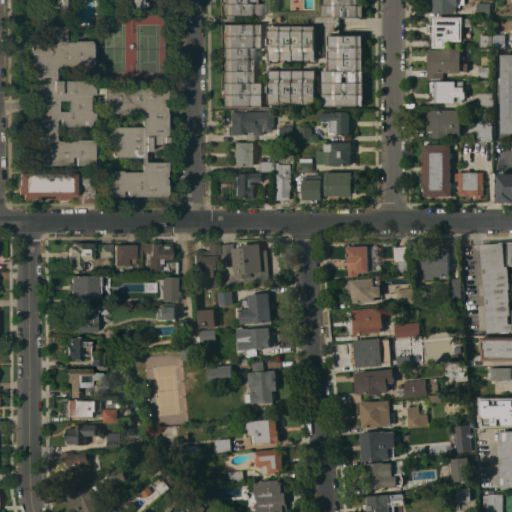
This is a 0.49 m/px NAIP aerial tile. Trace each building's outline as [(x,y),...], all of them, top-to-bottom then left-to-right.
[(51,7),(49,6),(49,2),(53,2),(53,0),(140,0),(140,2),(144,2),(144,4),(143,6),(142,7),(131,7),(131,0),(62,0),(63,8),(51,7)] [(255,0),(255,3),(261,3),(261,15),(232,15),(226,15),(222,15),(222,0),(255,0)] [(358,0),(358,4),(363,3),(363,16),(323,16),(323,5),(325,5),(324,0),(358,0)] [(464,0),(464,4),(460,4),(460,7),(456,7),(456,10),(455,10),(455,12),(433,12),(433,0),(464,0)] [(490,2),(490,16),(477,16),(477,2),(490,2)] [(462,16),(462,18),(471,18),(471,25),(462,25),(462,41),(446,41),(446,47),(433,47),(434,34),(427,34),(427,23),(434,23),(434,16),(462,16)] [(262,23),(262,47),(255,47),(255,82),(262,82),(262,106),(221,106),(221,82),(222,82),(222,48),(221,48),(221,23),(226,23),(232,23),(262,23)] [(102,196),(102,170),(120,170),(120,172),(138,171),(140,170),(140,156),(113,157),(110,154),(110,152),(107,149),(106,135),(110,131),(110,129),(113,126),(140,126),(140,113),(138,111),(121,111),(121,112),(102,112),(102,94),(92,94),(89,94),(89,96),(88,96),(88,112),(92,112),(92,118),(89,121),(88,124),(86,126),(59,126),(59,118),(56,118),(54,121),(54,138),(56,140),(74,140),(74,139),(92,139),(92,164),(74,165),(74,157),(69,157),(69,165),(32,165),(30,163),(29,154),(30,154),(30,149),(31,149),(31,145),(30,145),(30,139),(29,139),(28,128),(29,128),(29,123),(30,123),(30,118),(32,115),(35,115),(34,108),(33,106),(32,104),(32,103),(32,102),(34,100),(34,93),(32,93),(30,91),(30,85),(29,85),(29,69),(29,63),(31,61),(30,60),(30,54),(29,54),(29,45),(31,43),(53,43),(53,31),(49,31),(49,28),(51,25),(62,25),(63,41),(72,41),(72,40),(88,40),(91,43),(90,66),(54,66),(54,80),(86,80),(88,83),(89,85),(92,88),(102,87),(120,87),(120,93),(125,93),(125,88),(132,88),(132,87),(162,87),(165,90),(165,97),(164,97),(164,104),(162,106),(164,107),(164,113),(165,113),(165,136),(165,142),(158,142),(158,144),(148,144),(149,150),(142,151),(143,162),(165,161),(165,170),(164,170),(165,176),(163,177),(164,179),(165,185),(165,193),(163,196),(102,196)] [(315,26),(315,60),(269,59),(269,26),(315,26)] [(505,47),(493,47),(493,34),(505,34),(505,47)] [(363,35),(363,69),(363,105),(323,105),(323,70),(330,70),(329,35),(363,35)] [(490,35),(490,47),(478,47),(479,35),(490,35)] [(468,70),(461,70),(461,72),(443,72),(443,78),(427,78),(427,49),(442,49),(442,48),(461,48),(461,62),(468,62),(468,70)] [(511,132),(501,132),(501,54),(511,54),(511,132)] [(491,66),(491,76),(478,76),(478,66),(491,66)] [(316,70),(316,103),(269,104),(269,70),(316,70)] [(435,101),(435,96),(434,96),(432,95),(432,88),(434,87),(435,87),(435,85),(432,85),(432,81),(435,81),(463,81),(463,85),(466,85),(465,98),(462,98),(462,101),(454,101),(452,102),(450,102),(448,103),(446,102),(444,102),(443,101),(435,101)] [(490,93),(490,99),(491,99),(491,108),(479,107),(479,93),(490,93)] [(274,125),(272,125),(272,130),(264,130),(264,131),(263,131),(263,135),(254,135),(246,135),(246,134),(243,134),(230,134),(230,111),(238,111),(238,109),(245,109),(245,111),(274,111),(274,125)] [(461,109),(461,135),(448,135),(448,139),(432,139),(432,134),(433,134),(433,131),(427,130),(427,116),(431,116),(431,109),(461,109)] [(350,111),(350,119),(352,119),(352,127),(351,127),(351,135),(328,135),(328,122),(321,122),(321,111),(350,111)] [(488,124),(488,139),(476,139),(476,124),(488,124)] [(292,126),(292,140),(280,140),(280,139),(278,139),(278,128),(280,128),(280,126),(292,126)] [(311,126),(311,139),(299,139),(299,126),(311,126)] [(323,150),(323,144),(325,143),(330,143),(330,142),(351,141),(351,143),(352,143),(352,153),(351,153),(351,165),(339,165),(333,166),(333,165),(325,165),(325,164),(316,164),(316,150),(323,150)] [(254,142),(254,145),(257,145),(257,164),(254,164),(254,166),(233,166),(233,142),(254,142)] [(451,195),(440,195),(440,196),(431,196),(431,195),(424,196),(424,183),(421,183),(421,175),(422,175),(422,164),(421,164),(421,157),(424,157),(424,144),(451,144),(451,195)] [(291,178),(292,188),(290,188),(290,190),(290,199),(276,199),(275,172),(278,172),(278,170),(276,170),(276,158),(290,157),(290,164),(291,178)] [(312,158),(312,162),(313,162),(313,171),(299,171),(299,162),(300,162),(300,158),(312,158)] [(273,160),(273,171),(260,171),(260,160),(273,160)] [(352,171),(352,174),(356,174),(356,192),(352,192),(352,195),(325,195),(325,171),(352,171)] [(483,195),(481,195),(481,199),(475,199),(475,195),(458,195),(458,180),(455,180),(455,173),(458,173),(458,171),(483,171),(483,195)] [(29,172),(29,174),(75,172),(75,196),(69,197),(69,199),(56,199),(56,195),(38,196),(38,199),(23,199),(22,193),(18,193),(17,186),(19,186),(19,173),(29,172)] [(96,184),(96,202),(81,202),(81,192),(83,191),(85,190),(85,187),(77,180),(82,173),(96,184)] [(263,173),(263,181),(250,181),(250,184),(255,184),(255,196),(234,197),(234,173),(263,173)] [(511,202),(499,202),(498,173),(511,173),(511,202)] [(322,175),(322,199),(303,199),(303,175),(322,175)] [(233,243),(234,247),(241,247),(240,244),(261,242),(261,250),(266,249),(269,282),(266,282),(266,285),(257,286),(256,283),(243,284),(242,278),(236,278),(235,270),(234,270),(233,257),(221,258),(220,244),(233,243)] [(511,242),(511,330),(488,333),(486,303),(490,303),(489,298),(486,299),(483,273),(487,272),(487,268),(483,268),(481,244),(504,242),(506,266),(508,266),(510,288),(509,288),(510,301),(511,315),(509,315),(509,323),(511,323),(511,265),(510,265),(510,264),(508,264),(508,242),(511,242)] [(92,243),(91,271),(68,271),(68,248),(69,246),(73,246),(73,243),(92,243)] [(170,243),(170,259),(161,259),(161,264),(159,264),(159,271),(147,271),(147,255),(150,255),(150,252),(139,252),(139,243),(170,243)] [(218,243),(218,246),(219,246),(219,252),(218,252),(219,286),(210,286),(210,276),(203,277),(203,273),(194,273),(193,253),(202,253),(202,251),(207,251),(207,244),(218,243)] [(111,244),(111,257),(98,257),(98,244),(111,244)] [(134,244),(135,265),(113,265),(113,244),(134,244)] [(409,245),(411,271),(399,272),(398,261),(395,261),(393,247),(409,245)] [(369,271),(359,272),(359,273),(358,273),(358,276),(349,276),(348,269),(347,246),(368,246),(369,271)] [(449,273),(442,273),(442,276),(434,276),(434,279),(420,279),(420,268),(423,268),(423,248),(449,247),(449,273)] [(178,274),(178,284),(167,284),(167,274),(178,274)] [(97,275),(99,275),(99,296),(97,296),(97,298),(70,298),(70,275),(97,275)] [(350,280),(350,279),(372,277),(372,276),(379,275),(381,296),(375,296),(375,301),(352,303),(352,293),(346,294),(345,280),(350,280)] [(449,298),(449,278),(458,278),(459,297),(449,298)] [(181,300),(168,300),(168,286),(181,286),(181,300)] [(413,288),(414,302),(397,304),(396,289),(413,288)] [(233,304),(219,305),(217,292),(231,290),(233,304)] [(240,308),(241,308),(241,305),(243,305),(243,298),(248,297),(248,294),(257,293),(265,292),(265,293),(269,292),(269,297),(271,296),(272,304),(270,304),(271,321),(241,324),(240,308)] [(175,320),(159,320),(159,304),(175,304),(175,320)] [(68,331),(68,306),(106,306),(106,314),(95,314),(95,332),(68,331)] [(383,331),(381,331),(366,332),(366,335),(354,336),(354,333),(351,333),(349,313),(352,312),(352,309),(381,307),(383,331)] [(214,308),(216,327),(199,328),(198,310),(214,308)] [(420,333),(395,335),(394,324),(419,322),(420,333)] [(238,327),(253,327),(253,328),(259,327),(259,326),(265,326),(265,327),(270,327),(270,338),(270,347),(258,348),(259,356),(245,356),(245,348),(243,348),(243,343),(245,343),(244,339),(238,339),(238,327)] [(215,329),(216,341),(201,342),(199,330),(215,329)] [(82,355),(82,359),(75,359),(75,360),(70,360),(70,359),(66,359),(66,354),(64,354),(64,347),(65,347),(65,341),(69,341),(69,336),(77,336),(77,337),(82,337),(82,341),(89,341),(89,355),(82,355)] [(380,337),(381,339),(389,338),(389,342),(392,342),(393,349),(390,349),(391,362),(382,363),(383,365),(352,368),(350,343),(354,342),(354,340),(380,337)] [(511,337),(511,360),(482,360),(482,351),(481,351),(481,337),(511,337)] [(193,346),(194,358),(181,359),(179,347),(193,346)] [(95,366),(90,366),(90,351),(104,351),(104,364),(102,364),(102,366),(95,366)] [(397,366),(395,354),(409,352),(411,365),(397,366)] [(259,404),(258,401),(251,402),(251,401),(246,402),(245,394),(250,393),(248,372),(252,372),(252,362),(263,361),(264,371),(275,370),(277,389),(273,390),(273,391),(275,392),(275,397),(274,399),(274,402),(259,404)] [(232,380),(209,381),(208,366),(231,365),(232,380)] [(91,368),(91,372),(101,372),(100,379),(91,379),(91,381),(92,381),(92,386),(91,386),(91,387),(81,387),(81,391),(83,391),(83,397),(70,397),(70,382),(67,382),(67,367),(91,368)] [(511,380),(492,380),(492,372),(489,372),(489,368),(492,368),(492,367),(511,367),(511,380)] [(360,394),(360,393),(355,393),(353,373),(357,372),(357,371),(393,368),(395,382),(388,382),(388,391),(360,394)] [(403,382),(417,380),(417,381),(425,380),(427,394),(418,395),(405,397),(403,382)] [(440,394),(440,401),(428,402),(428,395),(440,394)] [(96,410),(94,410),(94,416),(73,416),(66,416),(66,410),(67,410),(67,399),(76,399),(76,400),(96,400),(96,410)] [(372,400),(372,401),(390,400),(391,411),(390,411),(391,424),(384,425),(384,426),(362,428),(360,401),(372,400)] [(408,428),(406,407),(418,406),(419,414),(427,414),(428,426),(408,428)] [(117,408),(117,421),(103,421),(103,408),(117,408)] [(511,415),(511,427),(499,427),(500,415),(511,415)] [(475,416),(497,416),(497,426),(493,426),(493,427),(475,427),(475,416)] [(276,418),(277,426),(278,426),(279,432),(280,432),(281,440),(279,440),(279,441),(256,443),(251,443),(250,435),(255,434),(254,428),(244,429),(243,421),(276,418)] [(97,435),(85,435),(86,445),(76,445),(76,443),(67,443),(67,427),(76,427),(76,424),(97,424),(97,435)] [(454,425),(455,452),(470,452),(469,424),(454,425)] [(363,461),(360,432),(382,430),(382,431),(386,431),(386,432),(390,432),(391,439),(387,439),(387,444),(389,444),(390,459),(363,461)] [(511,486),(501,487),(501,463),(504,463),(504,459),(501,459),(501,431),(511,430),(511,486)] [(453,431),(446,432),(448,453),(455,453),(453,431)] [(120,448),(107,448),(106,432),(120,432),(120,448)] [(236,439),(237,450),(225,451),(224,440),(236,439)] [(418,443),(418,441),(425,440),(425,442),(426,447),(433,446),(434,456),(428,456),(428,457),(415,458),(413,444),(418,443)] [(186,446),(196,445),(197,453),(186,454),(186,446)] [(281,448),(284,472),(269,473),(262,473),(261,466),(257,466),(256,458),(251,459),(250,451),(281,448)] [(82,466),(84,476),(73,478),(71,468),(68,469),(66,458),(62,458),(61,452),(73,451),(73,454),(87,451),(89,464),(82,466)] [(470,480),(454,482),(454,478),(453,478),(451,462),(452,462),(452,458),(468,457),(470,480)] [(402,485),(386,486),(386,487),(368,489),(365,464),(384,461),(384,463),(392,462),(392,464),(395,464),(395,465),(397,464),(396,460),(403,460),(405,474),(401,474),(401,476),(403,477),(403,482),(402,483),(402,485)] [(126,481),(113,484),(110,471),(123,468),(126,481)] [(243,481),(228,482),(227,471),(242,470),(243,481)] [(264,481),(263,480),(279,479),(279,484),(285,484),(287,511),(256,511),(256,502),(258,501),(258,499),(256,499),(254,482),(264,481)] [(72,511),(66,497),(93,485),(94,486),(98,485),(101,493),(97,495),(103,508),(93,511),(80,511),(79,509),(72,511)] [(470,487),(471,500),(464,500),(458,500),(457,488),(470,487)] [(369,511),(364,511),(363,504),(368,504),(368,496),(404,492),(405,504),(394,505),(394,511),(369,511)] [(502,511),(483,511),(483,493),(502,493),(502,511)]
